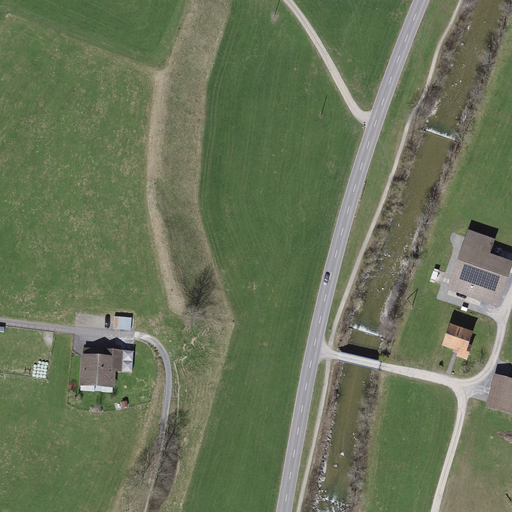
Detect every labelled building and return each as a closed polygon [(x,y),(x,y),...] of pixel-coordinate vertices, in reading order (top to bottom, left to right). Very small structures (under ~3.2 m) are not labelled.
[(467,233),(448,293),(499,309),(511,266),(511,262),(489,256),(494,241),(467,233)] [(114,315),(114,327),(132,328),(132,315),(114,315)] [(472,336),(449,328),(442,351),(459,356),(457,362),(467,365),(472,348),(469,347),(472,336)] [(122,375),(123,353),(84,350),(83,359),(81,359),(79,389),(114,391),(116,375),(122,375)] [(511,418),(511,383),(495,380),(487,412),(511,418)]
